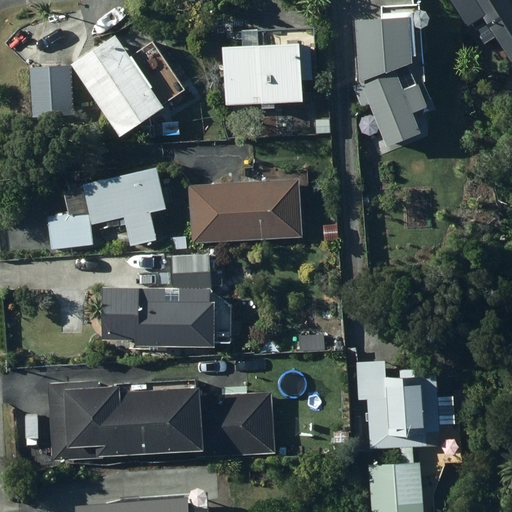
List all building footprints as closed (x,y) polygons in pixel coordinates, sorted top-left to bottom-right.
[(445,0),(462,27),(477,18),(480,23),(470,29),(479,44),(489,39),(503,63),(511,57),(511,5),(506,9),(500,0),(445,0)] [(418,108),(400,63),(401,63),(398,17),(347,20),(352,82),(354,82),(375,134),(371,136),(376,148),(413,133),(405,113),(418,108)] [(104,34),(61,64),(111,136),(178,90),(145,42),(121,59),(104,34)] [(289,45),(214,49),(217,105),(292,101),(289,45)] [(49,65),(8,67),(11,115),(52,112),(49,65)] [(311,120),(312,133),(325,133),(325,119),(311,120)] [(162,121),(157,127),(158,135),(175,134),(175,121),(162,121)] [(143,213),(159,209),(148,168),(75,186),(82,212),(42,217),(46,249),(88,244),(85,225),(116,218),(123,246),(150,240),(143,213)] [(293,179),(186,185),(189,243),(296,237),(293,179)] [(333,224),(319,225),(320,240),(334,240),(333,224)] [(182,236),(166,238),(168,250),(183,249),(182,236)] [(206,256),(168,256),(168,289),(92,289),(92,340),(124,340),(124,348),(206,348),(206,303),(201,303),(201,289),(206,289),(206,256)] [(318,327),(319,334),(290,337),(291,352),(342,347),(339,325),(318,327)] [(431,446),(430,425),(446,424),(444,395),(428,396),(426,375),(407,376),(407,369),(392,370),(392,377),(380,378),(379,361),(353,363),(356,400),(362,400),(365,448),(393,446),(394,464),(363,466),(365,511),(414,511),(411,463),(404,463),(403,448),(431,446)] [(193,451),(189,396),(189,380),(93,385),(93,380),(44,383),(48,459),(193,451)] [(189,396),(193,451),(193,457),(270,453),(267,392),(243,393),(242,386),(218,387),(218,395),(189,396)] [(332,433),(333,454),(346,453),(345,432),(332,433)]
